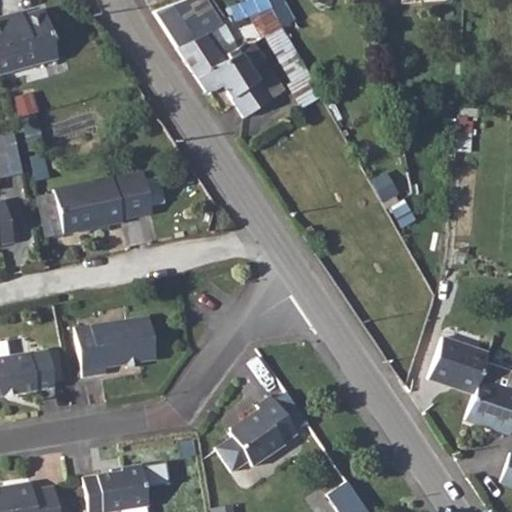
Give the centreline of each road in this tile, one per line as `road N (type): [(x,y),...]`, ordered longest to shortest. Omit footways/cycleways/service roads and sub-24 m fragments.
road 1 (residential): [(305,282),(236,328),(176,413),(0,445)]
road 2 (secondary): [(115,0),(268,233)]
road 3 (residential): [(268,233),(0,292)]
road 4 (secondary): [(305,282),(453,511)]
